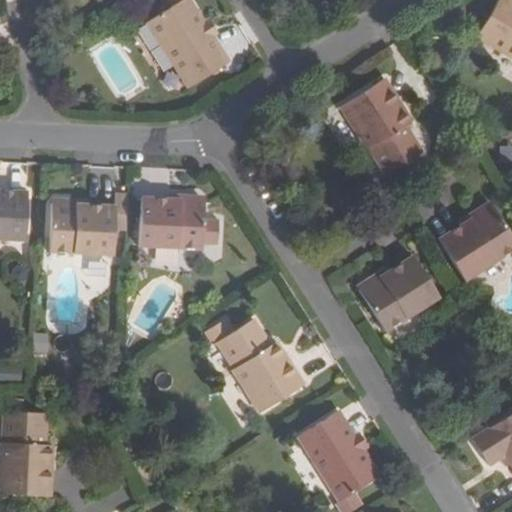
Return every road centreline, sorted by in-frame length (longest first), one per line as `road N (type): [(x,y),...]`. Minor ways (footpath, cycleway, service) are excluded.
road 1 (residential): [(450,511),(213,142)]
road 2 (residential): [(414,0),(213,142)]
road 3 (residential): [(213,142),(0,132)]
